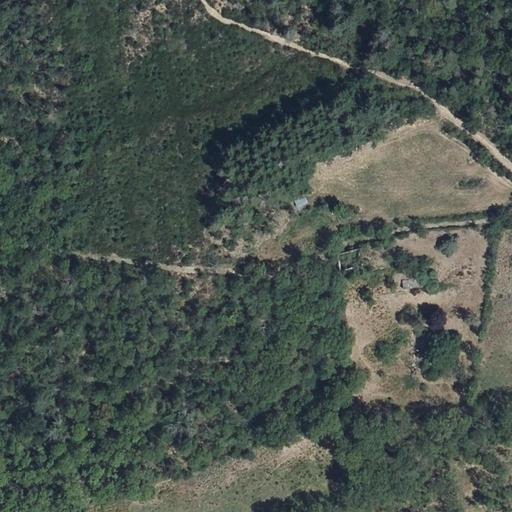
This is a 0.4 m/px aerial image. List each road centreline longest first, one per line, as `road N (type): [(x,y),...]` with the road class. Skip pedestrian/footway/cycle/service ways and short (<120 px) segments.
road 1 (track): [(0,240),(66,254),(278,271),(422,227),(511,218)]
road 2 (track): [(202,0),(213,11),(413,80),(511,170)]
